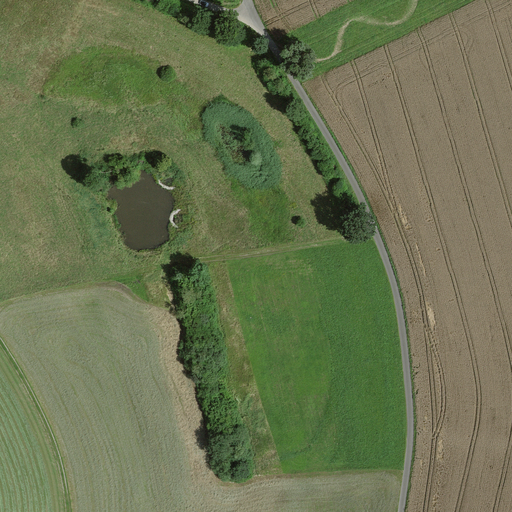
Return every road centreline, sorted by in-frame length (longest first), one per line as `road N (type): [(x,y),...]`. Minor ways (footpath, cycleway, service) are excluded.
road 1 (unclassified): [(401,511),(410,410),(393,281),(352,180),(253,20)]
road 2 (track): [(0,340),(39,406),(61,461),(69,511)]
